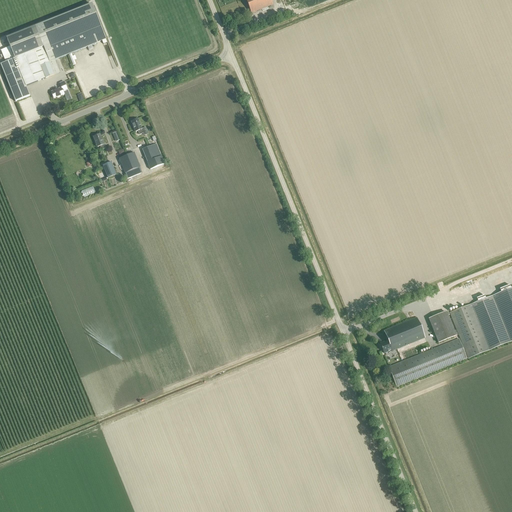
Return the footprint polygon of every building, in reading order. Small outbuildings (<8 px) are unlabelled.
[(245,0),(251,13),(273,5),(270,0),(245,0)] [(35,27),(49,62),(106,39),(92,4),(35,27)] [(15,102),(29,96),(25,86),(54,75),(49,62),(35,27),(6,38),(9,47),(1,50),(6,62),(0,64),(15,102)] [(74,72),(78,78),(82,75),(80,72),(78,69),(74,72)] [(53,98),(64,94),(63,92),(67,90),(64,82),(59,84),(61,88),(51,92),(53,98)] [(139,134),(143,133),(141,129),(142,129),(137,119),(131,121),(135,132),(138,131),(139,134)] [(101,150),(105,148),(103,144),(104,144),(99,134),(93,137),(97,147),(100,146),(101,150)] [(156,144),(142,149),(147,162),(150,169),(164,164),(156,144)] [(134,153),(119,159),(125,173),(127,178),(141,173),(139,168),(140,167),(134,153)] [(107,178),(116,174),(111,162),(102,165),(107,178)] [(511,342),(492,296),(449,313),(468,359),(511,342)] [(446,312),(429,319),(438,343),(456,336),(446,312)] [(391,352),(424,338),(416,318),(384,331),(388,341),(380,344),(384,353),(391,350),(391,352)] [(396,387),(467,359),(459,339),(388,367),(396,387)]
